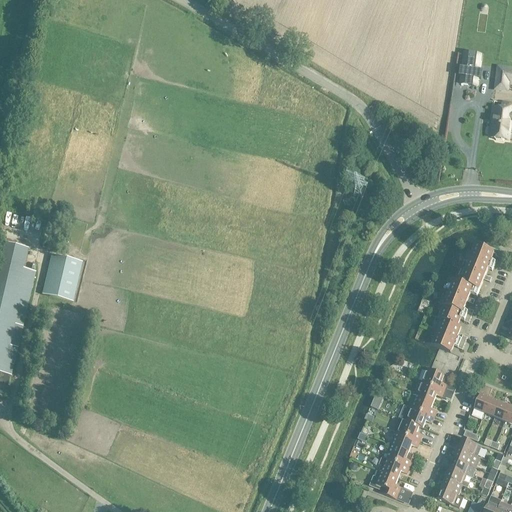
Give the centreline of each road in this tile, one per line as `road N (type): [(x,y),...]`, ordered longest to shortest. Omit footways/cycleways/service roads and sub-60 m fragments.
road 1 (unclassified): [(178,0),(360,105),(417,201)]
road 2 (tertiary): [(363,277),(268,511)]
road 3 (residential): [(415,511),(482,353)]
